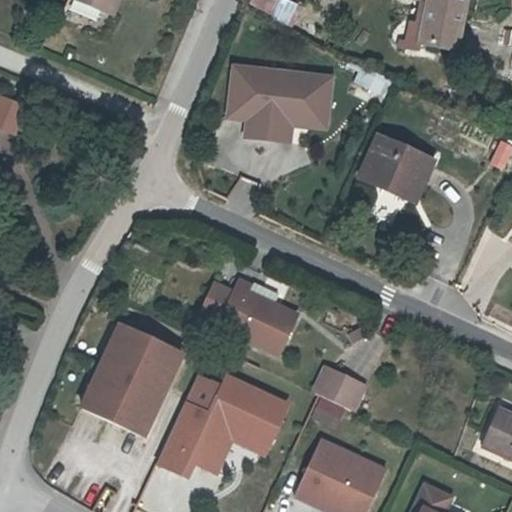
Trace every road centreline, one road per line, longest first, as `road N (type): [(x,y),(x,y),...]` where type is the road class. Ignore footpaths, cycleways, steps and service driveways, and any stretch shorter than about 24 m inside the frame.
road 1 (residential): [(148,178),(511,356)]
road 2 (residential): [(0,487),(148,178)]
road 3 (residential): [(148,178),(223,0)]
